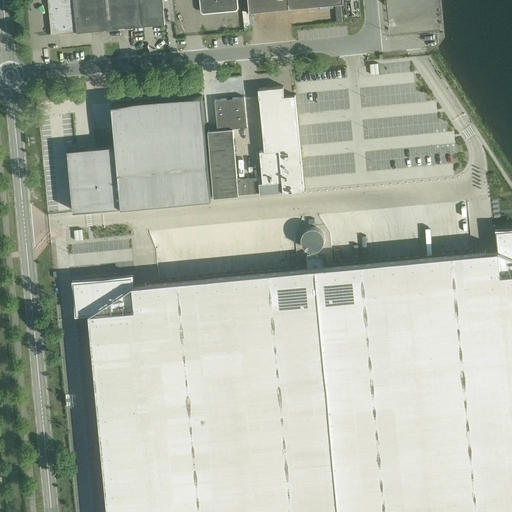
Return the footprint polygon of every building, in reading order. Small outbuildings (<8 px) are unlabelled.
[(165,23),(164,13),(163,0),(48,0),(51,34),(165,23)] [(200,0),(201,11),(203,12),(236,9),(238,7),(237,0),(200,0)] [(248,0),(250,10),(344,1),(343,0),(248,0)] [(208,130),(209,140),(214,197),(260,193),(283,191),(304,189),(295,94),(284,95),(283,86),(258,88),(264,150),(260,150),(262,176),(237,178),(233,127),(247,126),(244,96),(215,99),(218,129),(208,130)] [(115,147),(67,151),(73,211),(212,197),(202,95),(111,103),(115,147)] [(132,274),(74,280),(77,313),(89,312),(108,511),(511,511),(511,227),(496,229),(498,249),(325,265),(324,254),(305,256),(307,267),(133,283),(132,274)]
